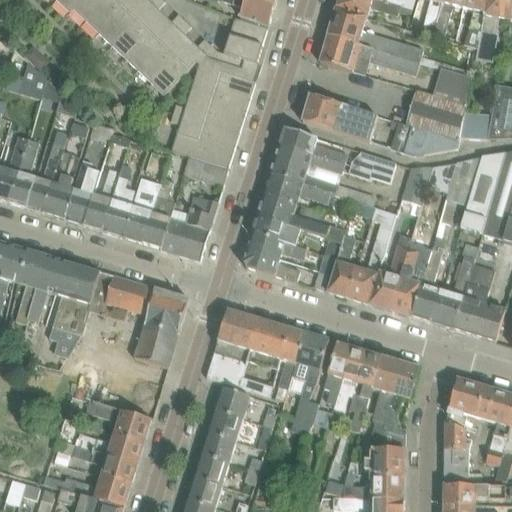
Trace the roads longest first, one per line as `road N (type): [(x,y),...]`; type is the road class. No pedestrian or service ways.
road 1 (unclassified): [(309,0),(220,285)]
road 2 (unclassified): [(220,285),(448,354)]
road 3 (unclassified): [(220,285),(149,511)]
road 4 (residential): [(220,285),(0,224)]
road 5 (residential): [(426,511),(429,432),(448,354)]
